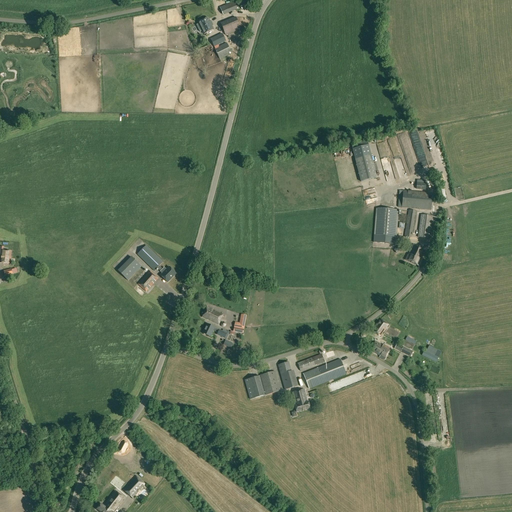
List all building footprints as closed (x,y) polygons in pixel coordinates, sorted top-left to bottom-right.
[(223,15),(237,9),(234,1),(220,7),(223,15)] [(226,35),(241,29),(236,17),(221,23),(226,35)] [(200,32),(203,31),(204,34),(214,30),(208,18),(198,22),(199,24),(196,25),(200,32)] [(215,41),(213,38),(210,39),(214,47),(226,41),(222,34),(219,35),(221,39),(215,41)] [(232,53),(227,43),(218,47),(215,49),(220,59),(232,53)] [(379,144),(382,160),(389,158),(385,142),(379,144)] [(355,158),(361,182),(377,178),(371,154),(355,158)] [(431,210),(432,200),(428,200),(428,193),(403,191),(402,207),(431,210)] [(374,242),(396,244),(398,210),(376,209),(374,242)] [(414,233),(417,211),(409,210),(405,237),(410,238),(411,233),(414,233)] [(430,239),(433,216),(421,214),(418,237),(430,239)] [(421,260),(426,250),(413,244),(409,253),(406,260),(419,266),(422,261),(421,260)] [(147,245),(138,254),(154,271),(158,268),(161,271),(163,269),(160,266),(163,262),(147,245)] [(8,255),(11,255),(12,251),(3,250),(4,247),(1,246),(0,253),(8,255)] [(8,255),(0,253),(0,256),(0,257),(0,258),(0,262),(10,264),(11,255),(8,255)] [(135,257),(120,271),(129,280),(143,266),(135,257)] [(176,274),(169,267),(166,270),(164,268),(163,269),(161,271),(160,272),(162,274),(161,276),(167,282),(176,274)] [(146,291),(158,278),(150,271),(138,284),(146,291)] [(124,283),(122,281),(119,284),(137,301),(142,296),(126,281),(124,283)] [(145,298),(158,309),(169,296),(157,285),(145,298)] [(218,324),(223,315),(213,309),(208,306),(203,317),(208,320),(208,319),(218,324)] [(240,323),(235,322),(233,332),(243,334),(247,315),(241,314),(240,323)] [(386,329),(389,324),(380,318),(372,332),(381,336),(386,329)] [(210,336),(215,327),(207,324),(203,333),(210,336)] [(217,334),(225,338),(227,339),(230,332),(228,331),(227,333),(220,330),(217,334)] [(385,360),(391,349),(383,344),(383,345),(375,341),(370,350),(380,356),(380,357),(385,360)] [(411,357),(413,351),(411,350),(404,346),(403,347),(402,349),(401,352),(411,357)] [(430,347),(428,351),(437,355),(439,351),(430,347)] [(436,362),(438,357),(425,350),(422,355),(436,362)] [(301,371),(325,362),(322,354),(298,363),(301,371)] [(310,389),(324,383),(346,374),(340,359),(304,374),(310,389)] [(285,390),(296,387),(289,362),(279,365),(285,390)] [(356,373),(358,381),(370,378),(369,375),(372,374),(372,372),(370,373),(369,369),(356,373)] [(266,395),(280,391),(275,371),(261,375),(266,395)] [(245,380),(250,399),(265,395),(260,376),(245,380)] [(339,390),(357,382),(356,379),(351,382),(349,376),(328,386),(331,392),(338,388),(339,390)] [(297,412),(310,409),(308,402),(304,389),(292,392),(296,405),(295,405),(297,412)] [(126,450),(129,442),(128,440),(125,438),(122,440),(119,446),(119,449),(123,451),(126,450)] [(155,475),(149,470),(146,474),(151,478),(155,475)] [(133,498),(146,484),(136,475),(123,490),(133,498)] [(113,511),(125,498),(116,491),(104,506),(102,504),(97,509),(100,511),(113,511)]
